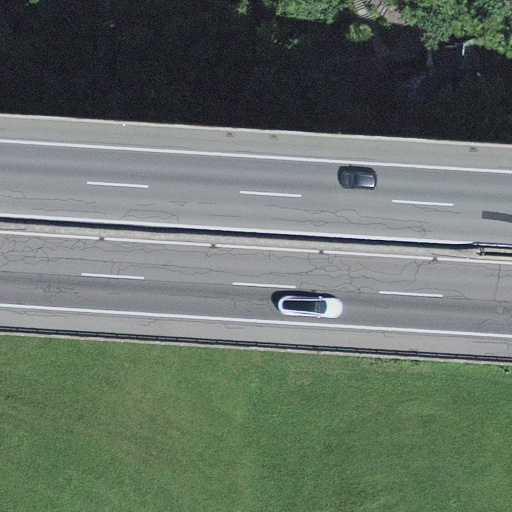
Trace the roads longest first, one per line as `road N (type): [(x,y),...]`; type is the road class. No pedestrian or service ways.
road 1 (motorway): [(511,209),(0,177)]
road 2 (motorway): [(0,269),(511,300)]
